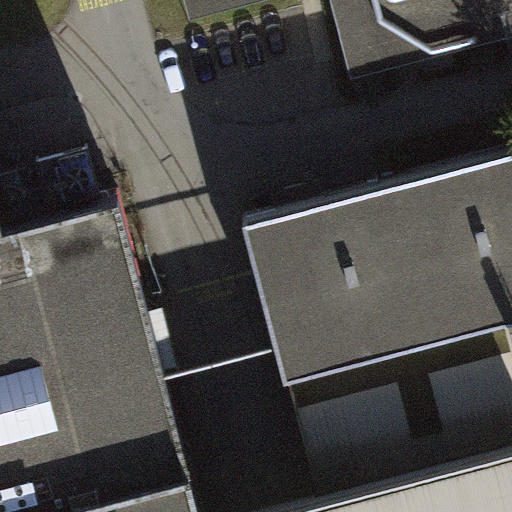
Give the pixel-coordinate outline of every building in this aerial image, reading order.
[(189,0),(193,14),(247,0),(189,0)] [(511,0),(334,0),(353,73),(511,32),(511,0)] [(511,142),(280,203),(244,213),(286,370),(289,369),(319,484),(328,482),(329,488),(392,472),(391,468),(511,436),(511,321),(509,310),(511,308),(511,142)] [(0,511),(204,511),(163,356),(120,187),(4,218),(0,204),(0,511)] [(214,511),(511,511),(511,436),(391,468),(392,472),(329,488),(328,482),(319,484),(257,501),(214,511)]
